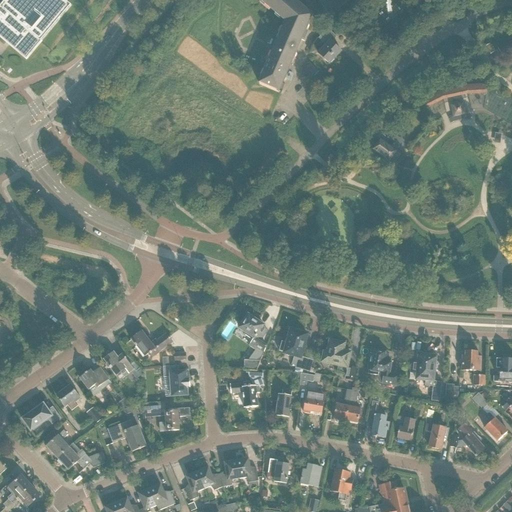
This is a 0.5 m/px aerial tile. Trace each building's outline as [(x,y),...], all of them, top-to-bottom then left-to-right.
[(6,0),(1,7),(0,6),(0,38),(26,60),(42,42),(41,41),(71,5),(64,0),(6,0)] [(260,0),(286,22),(259,84),(279,93),(280,89),(282,90),(285,84),(283,83),(284,81),(285,81),(287,76),(286,76),(293,58),(295,59),(297,54),(296,54),(306,30),(307,30),(309,26),(308,25),(312,16),(307,12),(308,11),(304,8),(303,9),(293,0),(260,0)] [(317,0),(320,4),(321,4),(330,15),(349,0),(317,0)] [(329,64),(341,52),(331,42),(337,37),(328,28),(318,38),(326,46),(318,54),(329,64)] [(389,37),(387,35),(381,40),(385,45),(394,39),(391,35),(389,37)] [(503,58),(511,52),(511,40),(497,49),(503,58)] [(489,54),(494,51),(490,44),(485,46),(489,54)] [(423,110),(443,100),(468,94),(487,93),(486,85),(466,86),(440,91),(419,101),(423,110)] [(470,119),(471,115),(466,115),(464,102),(450,105),(453,117),(448,119),(451,123),(455,121),(459,120),(461,120),(462,119),(463,119),(466,119),(470,119)] [(500,144),(501,134),(495,133),(493,143),(500,144)] [(391,148),(380,140),(373,150),(389,161),(396,152),(396,151),(400,146),(395,142),(391,148)] [(255,348),(256,349),(248,361),(244,361),(244,370),(256,371),(260,361),(263,354),(267,347),(260,342),(267,331),(262,327),(263,326),(248,315),(239,328),(247,334),(245,335),(253,340),(250,344),(249,346),(254,349),(255,348)] [(309,359),(301,357),(307,335),(290,330),(287,343),(282,341),(279,351),(284,353),(294,356),(292,364),(297,365),(296,369),(300,370),(301,369),(310,372),(316,350),(312,349),(309,359)] [(151,343),(142,332),(131,340),(136,347),(137,346),(145,357),(149,354),(152,358),(172,343),(173,343),(166,334),(157,341),(156,339),(151,343)] [(338,343),(338,341),(333,340),(332,341),(330,341),(327,353),(324,352),(322,362),(338,366),(337,372),(345,373),(344,379),(355,382),(357,368),(347,366),(350,353),(348,353),(349,350),(344,348),(345,344),(338,343)] [(387,357),(388,354),(384,353),(384,352),(372,350),(371,357),(368,374),(379,376),(379,374),(384,375),(382,383),(392,385),(394,378),(388,377),(391,361),(389,360),(389,357),(387,357)] [(476,352),(468,351),(468,352),(465,352),(465,356),(462,356),(462,371),(474,372),(473,386),(485,386),(486,376),(480,376),(480,372),(481,372),(481,357),(478,357),(478,352),(476,352)] [(118,358),(114,353),(110,356),(110,355),(105,358),(105,359),(104,360),(107,363),(105,366),(107,369),(110,368),(116,376),(125,369),(128,374),(131,372),(136,379),(141,375),(141,371),(140,369),(135,372),(134,370),(126,359),(126,358),(125,358),(122,355),(118,358)] [(434,382),(436,358),(418,356),(418,361),(412,361),(410,373),(417,374),(416,380),(425,381),(425,386),(433,387),(431,401),(440,402),(442,383),(434,382)] [(511,358),(496,358),(496,363),(497,363),(496,368),(500,368),(500,377),(493,376),(493,382),(497,382),(500,382),(511,382),(511,358)] [(179,372),(178,366),(163,367),(164,378),(170,377),(172,397),(188,396),(187,388),(190,388),(189,379),(187,380),(186,372),(179,372)] [(109,379),(100,368),(93,373),(90,370),(80,378),(90,391),(96,386),(98,388),(109,379)] [(259,394),(259,390),(259,386),(264,386),(262,379),(263,378),(263,374),(247,372),(251,383),(230,385),(231,394),(243,393),(244,409),(258,407),(257,394),(259,394)] [(319,383),(321,375),(315,373),(314,376),(301,374),(300,385),(306,386),(307,382),(313,383),(313,382),(319,383)] [(81,399),(71,385),(67,388),(66,386),(62,389),(64,391),(56,396),(65,407),(68,405),(72,411),(78,406),(75,403),(81,399)] [(458,400),(459,387),(454,387),(454,385),(446,385),(445,400),(458,400)] [(346,421),(353,388),(352,388),(352,391),(346,390),(343,406),(337,404),(334,419),(346,421)] [(353,388),(346,421),(358,424),(361,409),(355,408),(359,389),(353,388)] [(291,396),(292,391),(283,390),(282,395),(279,395),(278,397),(277,397),(276,401),(278,402),(276,416),(278,417),(278,418),(282,418),(282,417),(289,418),(290,411),(291,411),(292,405),(290,405),(292,396),(291,396)] [(324,402),(325,393),(308,390),(306,399),(303,413),(310,414),(310,412),(321,414),(324,402)] [(482,410),(488,404),(478,393),(470,395),(473,398),(472,399),(482,410)] [(510,398),(506,394),(502,397),(506,401),(511,407),(505,412),(511,419),(511,399),(510,398)] [(122,400),(119,403),(123,409),(129,405),(125,398),(122,400)] [(145,418),(163,416),(162,410),(165,410),(165,402),(144,404),(144,407),(139,409),(142,418),(145,417),(145,418)] [(47,411),(43,405),(27,417),(26,416),(21,419),(25,424),(26,423),(31,431),(48,419),(52,425),(61,418),(53,407),(47,411)] [(422,418),(425,406),(418,405),(416,416),(422,418)] [(196,420),(196,408),(177,409),(177,411),(165,412),(166,431),(179,430),(178,417),(190,416),(190,420),(196,420)] [(97,423),(103,419),(96,410),(90,414),(97,423)] [(376,415),(376,413),(371,412),(369,419),(374,420),(372,436),(385,438),(387,430),(388,430),(389,422),(385,422),(386,417),(376,415)] [(494,419),(489,413),(484,417),(490,423),(484,428),(497,442),(507,432),(495,419),(494,419)] [(411,442),(413,430),(415,421),(398,417),(396,427),(399,427),(397,439),(398,439),(397,441),(404,442),(405,440),(411,442)] [(134,428),(131,420),(107,430),(113,444),(127,438),(132,452),(146,447),(138,426),(134,428)] [(463,425),(461,423),(458,425),(460,428),(458,430),(465,438),(462,441),(458,441),(459,437),(458,436),(453,435),(450,447),(456,448),(466,446),(475,456),(476,457),(485,449),(479,443),(480,442),(476,437),(474,438),(470,433),(471,433),(463,425)] [(433,426),(426,425),(425,430),(432,432),(429,447),(441,450),(443,442),(445,442),(446,434),(445,434),(446,429),(434,426),(433,426)] [(58,459),(70,447),(63,439),(68,435),(64,431),(58,436),(47,447),(58,459)] [(73,444),(70,447),(58,459),(68,470),(83,457),(89,464),(94,468),(105,463),(101,453),(89,458),(82,450),(80,451),(73,444)] [(237,461),(240,479),(246,478),(248,482),(249,483),(258,481),(256,468),(250,469),(248,459),(237,461)] [(286,484),(289,465),(277,463),(277,461),(270,460),(268,473),(275,474),(274,482),(286,484)] [(233,480),(240,479),(237,461),(225,463),(226,473),(219,475),(223,487),(232,486),(232,485),(233,480)] [(320,476),(321,469),(317,468),(317,467),(308,465),(307,471),(304,471),(302,479),(301,478),(301,480),(302,481),(301,486),(308,487),(308,486),(313,487),(316,476),(320,476)] [(223,487),(219,475),(213,477),(209,468),(197,472),(204,489),(211,486),(214,491),(223,487)] [(350,490),(352,481),(348,480),(350,474),(336,471),(332,492),(340,493),(338,501),(342,502),(342,503),(345,504),(347,495),(348,490),(350,490)] [(198,492),(204,489),(197,472),(186,477),(190,487),(185,489),(190,501),(199,497),(198,497),(198,492)] [(15,499),(29,486),(19,476),(7,487),(13,493),(12,495),(15,499)] [(395,483),(379,486),(383,504),(369,508),(369,511),(409,511),(404,489),(397,491),(395,483)] [(157,506),(156,506),(158,511),(175,504),(170,492),(165,494),(161,485),(150,489),(157,506)] [(29,486),(15,499),(19,503),(21,501),(26,507),(39,496),(29,486)] [(150,509),(156,506),(157,506),(150,489),(138,494),(144,508),(139,511),(150,511),(151,511),(150,511),(150,509)] [(6,508),(11,503),(8,499),(3,505),(6,508)] [(139,511),(137,506),(131,508),(127,499),(116,503),(119,511),(139,511)] [(308,511),(316,511),(319,501),(310,499),(308,511)] [(6,508),(0,511),(7,511),(14,506),(11,503),(6,508)] [(119,511),(116,503),(105,508),(106,511),(119,511)] [(188,505),(191,511),(196,509),(194,503),(188,505)]
